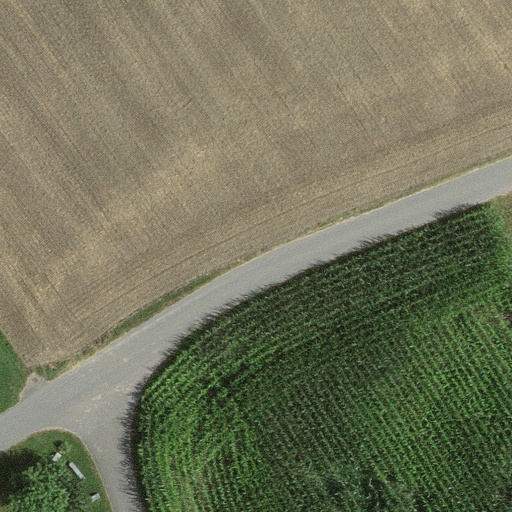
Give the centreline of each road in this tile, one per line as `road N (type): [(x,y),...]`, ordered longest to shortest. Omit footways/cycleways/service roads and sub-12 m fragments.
road 1 (unclassified): [(511,171),(252,276),(0,437)]
road 2 (track): [(128,511),(89,381)]
